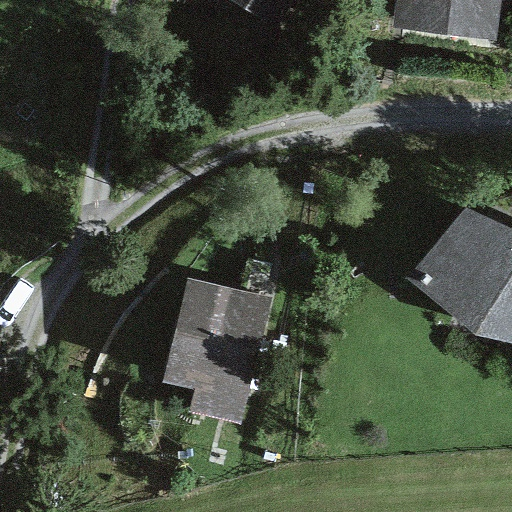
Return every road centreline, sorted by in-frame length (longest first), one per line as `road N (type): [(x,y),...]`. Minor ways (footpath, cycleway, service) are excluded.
road 1 (residential): [(2,511),(28,345),(96,217),(185,157),(307,111),(511,109)]
road 2 (track): [(96,217),(121,0)]
